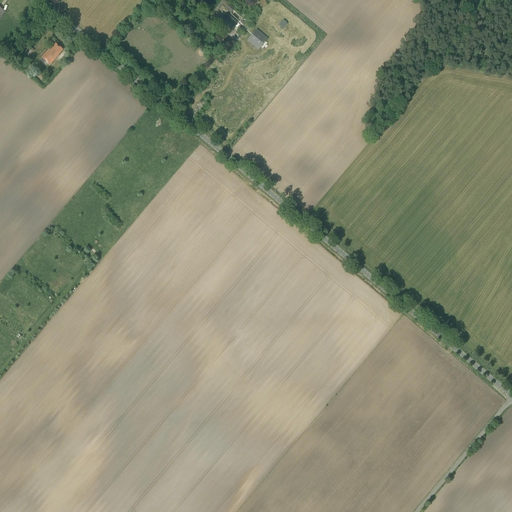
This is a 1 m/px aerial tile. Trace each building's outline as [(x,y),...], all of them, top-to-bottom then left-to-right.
[(225,8),(227,9),(226,10),(229,12),(231,13),(235,9),(233,7),(229,3),(226,6),(225,8)] [(221,16),(219,14),(218,15),(215,19),(213,20),(228,34),(233,28),(233,27),(221,16)] [(283,19),(277,25),(282,29),(287,24),(283,19)] [(268,39),(257,29),(247,41),(258,50),(268,39)] [(63,50),(55,43),(49,50),(49,49),(39,61),(42,64),(44,61),(45,62),(46,61),(50,65),(63,50)] [(30,56),(34,51),(30,46),(25,52),(30,56)]
